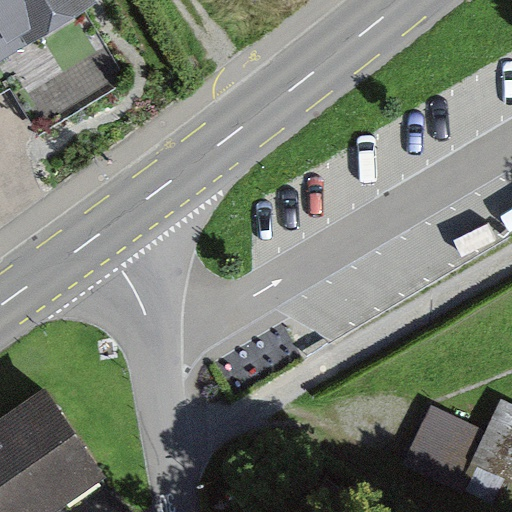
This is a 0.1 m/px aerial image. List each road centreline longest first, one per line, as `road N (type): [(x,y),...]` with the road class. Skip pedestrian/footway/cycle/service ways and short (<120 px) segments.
road 1 (secondary): [(406,0),(99,237)]
road 2 (residential): [(179,511),(150,324),(99,237)]
road 3 (track): [(260,116),(182,0)]
road 4 (secondary): [(99,237),(0,308)]
